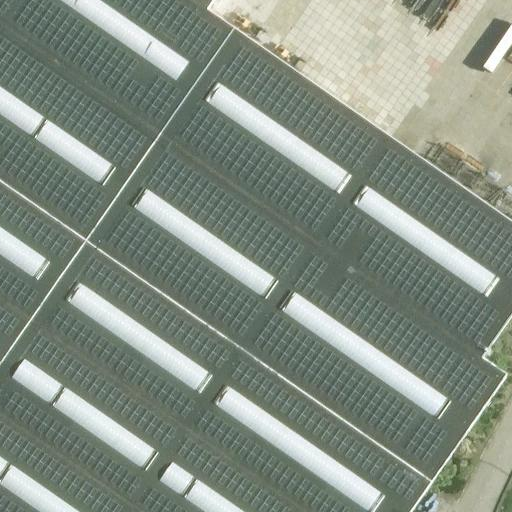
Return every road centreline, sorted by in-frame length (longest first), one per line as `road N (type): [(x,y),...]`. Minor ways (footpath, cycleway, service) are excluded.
road 1 (unknown): [(0,245),(174,0)]
road 2 (unknown): [(0,500),(82,395),(95,365),(80,335),(0,285)]
road 3 (unknown): [(159,511),(223,429),(244,434),(365,511)]
road 4 (unknown): [(399,100),(258,0)]
road 5 (unknown): [(399,100),(472,0)]
